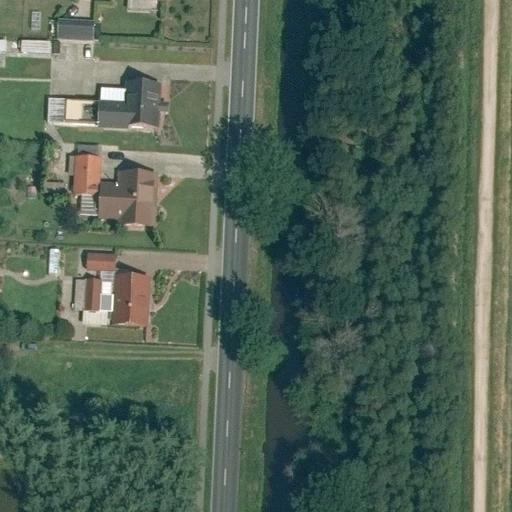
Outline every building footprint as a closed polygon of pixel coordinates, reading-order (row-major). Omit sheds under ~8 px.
[(93,26),(61,24),(60,41),(92,43),(93,26)] [(131,89),(131,108),(102,107),(101,130),(160,131),(162,90),(131,89)] [(80,196),(107,198),(108,188),(103,188),(105,162),(82,160),(80,196)] [(158,228),(162,178),(127,176),(126,189),(108,188),(107,198),(106,217),(126,218),(126,226),(158,228)] [(114,276),(114,259),(88,259),(88,276),(114,276)] [(149,326),(150,280),(119,279),(118,326),(149,326)]
